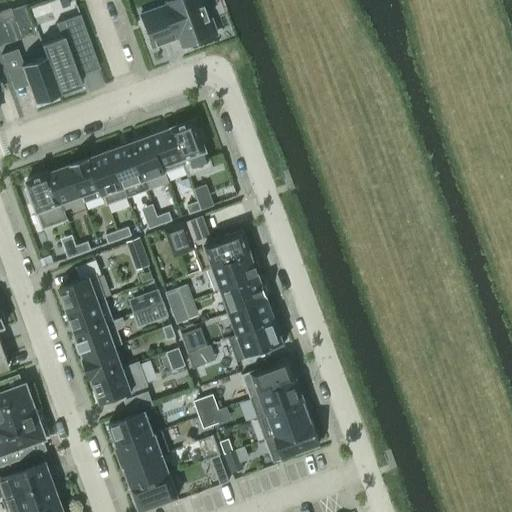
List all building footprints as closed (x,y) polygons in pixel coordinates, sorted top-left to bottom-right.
[(185,47),(215,36),(202,0),(169,0),(168,0),(170,6),(139,17),(149,46),(181,34),(185,47)] [(60,37),(41,44),(46,56),(59,94),(81,86),(77,76),(75,71),(97,63),(79,15),(55,23),(60,37)] [(16,49),(1,55),(10,82),(24,77),(33,103),(40,101),(41,104),(53,99),(53,96),(59,94),(46,56),(22,64),(16,49)] [(201,127),(198,128),(194,119),(171,127),(188,175),(212,166),(202,141),(206,140),(201,127)] [(187,175),(188,175),(171,127),(151,135),(168,182),(169,182),(165,172),(184,165),(187,175)] [(148,189),(168,182),(151,135),(130,142),(148,189)] [(127,197),(148,189),(130,142),(110,150),(127,197)] [(107,204),(127,197),(110,150),(90,157),(104,195),(107,204)] [(83,202),(104,195),(90,157),(70,164),(83,202)] [(64,209),(83,202),(70,164),(49,172),(66,219),(67,219),(64,209)] [(43,227),(66,219),(49,172),(26,180),(29,190),(26,191),(31,204),(34,202),(43,227)] [(197,188),(195,189),(199,201),(202,208),(213,204),(206,185),(197,188)] [(199,201),(187,205),(190,213),(202,208),(199,201)] [(160,223),(171,219),(169,211),(157,215),(160,223)] [(149,227),(160,223),(157,215),(146,219),(149,227)] [(203,215),(165,229),(175,256),(193,249),(202,271),(214,267),(250,253),(242,229),(212,240),(203,215)] [(120,238),(131,234),(129,226),(117,231),(120,238)] [(109,242),(120,238),(117,231),(106,235),(109,242)] [(79,253),(90,249),(87,242),(76,246),(79,253)] [(68,258),(79,253),(76,246),(65,250),(68,258)] [(250,253),(214,267),(222,290),(259,276),(250,253)] [(96,275),(100,273),(95,261),(76,267),(81,280),(58,288),(67,311),(105,298),(96,275)] [(259,276),(222,290),(230,313),(267,299),(259,276)] [(177,288),(165,292),(171,308),(183,303),(177,288)] [(157,289),(140,296),(145,309),(162,302),(157,289)] [(122,317),(113,320),(105,298),(67,311),(75,334),(122,317)] [(267,299),(230,313),(238,334),(275,321),(267,299)] [(162,302),(145,309),(150,322),(167,315),(162,302)] [(183,303),(171,308),(177,323),(189,319),(183,303)] [(122,326),(124,322),(122,317),(75,334),(84,356),(84,357),(121,343),(116,329),(122,326)] [(238,334),(228,337),(237,360),(283,343),(275,321),(238,334)] [(168,339),(176,336),(171,324),(163,327),(168,339)] [(195,330),(182,334),(188,352),(201,347),(195,330)] [(115,346),(121,344),(121,343),(84,357),(84,356),(83,357),(84,359),(81,360),(85,370),(88,369),(92,379),(139,362),(138,361),(122,367),(115,346)] [(200,348),(187,353),(193,368),(205,364),(200,348)] [(288,358),(242,375),(250,398),(296,381),(288,358)] [(100,402),(147,385),(139,362),(92,379),(100,402)] [(3,380),(0,380),(0,423),(35,411),(25,385),(7,391),(3,380)] [(296,381),(250,398),(258,419),(304,402),(296,381)] [(147,392),(125,400),(129,412),(152,404),(147,392)] [(213,394),(201,398),(207,414),(213,411),(218,409),(213,394)] [(201,398),(193,401),(199,417),(207,414),(201,398)] [(304,402),(258,419),(266,440),(311,423),(304,402)] [(146,410),(108,423),(117,447),(154,433),(146,410)] [(35,411),(0,423),(0,466),(2,466),(30,455),(26,444),(45,437),(35,411)] [(213,411),(207,414),(211,426),(218,423),(213,411)] [(207,414),(199,417),(203,428),(211,426),(207,414)] [(311,423),(266,440),(273,462),(319,445),(311,423)] [(154,433),(117,447),(124,466),(125,466),(125,467),(163,452),(169,450),(162,430),(156,432),(154,433)] [(229,438),(220,442),(224,453),(233,450),(229,438)] [(233,450),(224,453),(228,465),(237,462),(233,450)] [(163,452),(125,467),(132,488),(170,474),(169,473),(170,473),(163,452)] [(219,455),(211,459),(216,474),(225,471),(219,455)] [(53,483),(46,463),(45,462),(0,478),(12,511),(22,511),(59,499),(58,497),(62,495),(57,482),(53,483)] [(170,474),(132,488),(140,509),(177,495),(170,474)] [(63,511),(59,499),(22,511),(63,511)]
